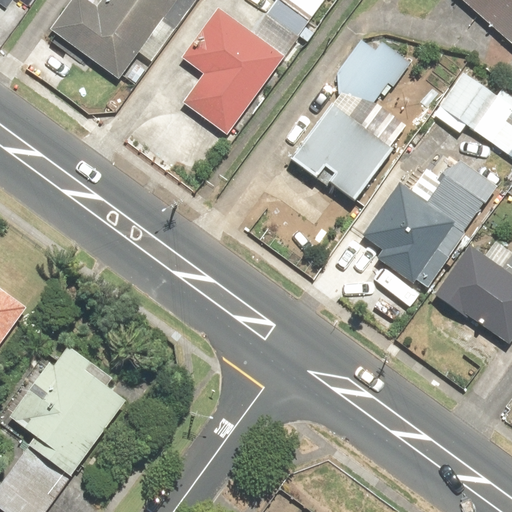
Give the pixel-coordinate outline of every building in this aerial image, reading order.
[(172,34),(160,25),(178,0),(106,0),(97,13),(79,0),(71,0),(48,34),(120,83),(139,56),(151,64),(172,34)] [(278,0),(266,18),(298,40),(326,0),(278,0)] [(511,0),(459,0),(511,47),(511,0)] [(279,56),(217,12),(182,61),(204,77),(183,107),(223,135),(279,56)] [(374,53),(360,42),(326,85),(340,97),(288,163),(313,183),(321,173),(331,181),(326,187),(350,207),(391,156),(354,127),(387,85),(393,90),(410,68),(381,44),(374,53)] [(463,75),(438,109),(511,162),(511,96),(502,90),(496,99),(463,75)] [(426,205),(400,186),(363,239),(382,252),(375,262),(422,295),(483,207),(444,179),(426,205)] [(466,250),(434,301),(509,349),(511,343),(511,256),(494,245),(484,262),(466,250)] [(0,351),(29,312),(0,290),(0,351)] [(45,511),(126,406),(87,377),(97,363),(69,342),(49,369),(42,364),(0,420),(0,426),(29,449),(0,487),(0,511),(45,511)]
